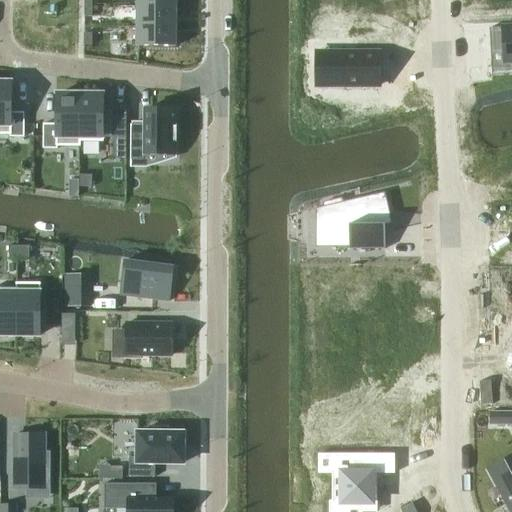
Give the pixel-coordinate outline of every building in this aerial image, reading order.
[(314,0),(315,23),(360,23),(360,0),(314,0)] [(84,5),(84,17),(92,17),(92,5),(84,5)] [(175,5),(136,5),(136,25),(175,25),(175,5)] [(175,25),(136,25),(136,47),(175,47),(175,25)] [(503,31),(489,32),(490,52),(504,51),(505,63),(511,62),(511,26),(503,27),(503,31)] [(463,31),(465,57),(481,56),(479,30),(463,31)] [(84,33),(84,45),(92,45),(92,33),(84,33)] [(327,52),(327,86),(379,86),(379,52),(327,52)] [(0,82),(0,134),(9,135),(9,137),(24,137),(24,113),(11,112),(11,83),(0,82)] [(43,124),(43,149),(57,149),(57,146),(79,146),(79,95),(56,94),(56,124),(43,124)] [(79,95),(79,146),(80,146),(80,142),(103,142),(103,95),(79,95)] [(175,155),(175,109),(144,109),(144,126),(130,126),(130,161),(145,161),(145,155),(175,155)] [(324,201),(324,233),(334,233),(334,246),(350,246),(350,248),(387,248),(387,209),(391,209),(386,191),(344,201),(343,197),(324,201)] [(17,246),(17,258),(29,258),(29,246),(17,246)] [(124,261),(120,287),(152,291),(151,299),(169,301),(174,267),(124,261)] [(319,281),(319,312),(337,313),(337,315),(353,315),(353,312),(371,313),(371,281),(319,281)] [(0,287),(0,334),(16,335),(16,283),(15,283),(15,288),(0,287)] [(16,283),(16,335),(40,335),(40,283),(16,283)] [(65,284),(65,305),(89,305),(89,284),(65,284)] [(62,314),(62,329),(75,329),(75,314),(62,314)] [(123,334),(122,357),(139,358),(139,355),(172,355),(172,354),(171,354),(171,326),(172,326),(172,324),(125,324),(125,325),(127,325),(127,334),(123,334)] [(315,359),(315,384),(360,384),(360,359),(315,359)] [(315,384),(315,407),(360,407),(360,384),(315,384)] [(315,407),(315,431),(360,431),(360,407),(315,407)] [(511,424),(511,411),(490,412),(490,425),(511,424)] [(129,456),(128,476),(155,477),(155,463),(183,463),(183,433),(167,433),(167,427),(153,427),(153,433),(137,432),(137,457),(129,456)] [(13,435),(13,488),(44,488),(44,471),(49,471),(49,452),(44,452),(44,435),(13,435)] [(315,453),(315,472),(338,472),(338,500),(326,500),(325,511),(358,511),(369,511),(369,472),(391,472),(391,453),(315,453)] [(121,479),(121,468),(109,468),(109,479),(121,479)] [(511,511),(511,468),(494,479),(511,511)] [(103,484),(103,509),(126,509),(126,511),(173,511),(174,498),(149,498),(149,484),(103,484)] [(416,511),(411,503),(401,509),(402,511),(416,511)]
